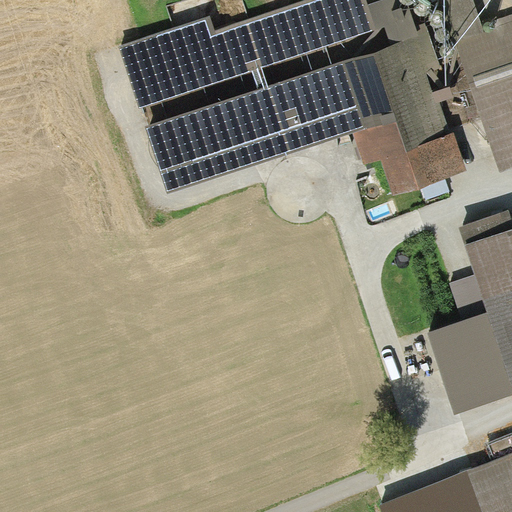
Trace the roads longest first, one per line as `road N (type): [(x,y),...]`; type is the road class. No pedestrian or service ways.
road 1 (unknown): [(511,180),(409,215),(375,252),(379,277),(453,437)]
road 2 (unclassified): [(266,511),(511,413)]
